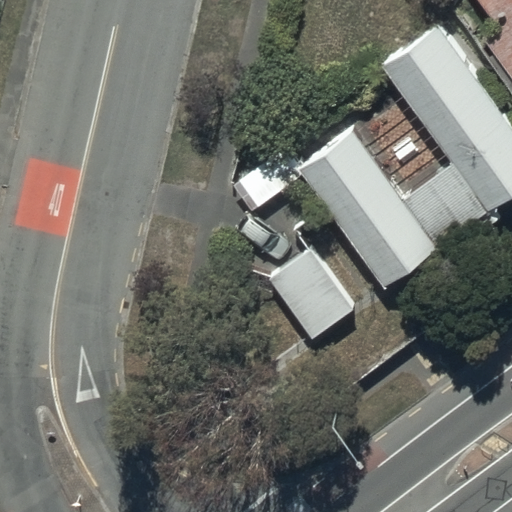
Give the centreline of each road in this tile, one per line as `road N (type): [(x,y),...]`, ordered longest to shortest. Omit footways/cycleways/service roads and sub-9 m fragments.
road 1 (residential): [(121,0),(46,355),(56,434),(91,511)]
road 2 (secondary): [(511,433),(404,511)]
